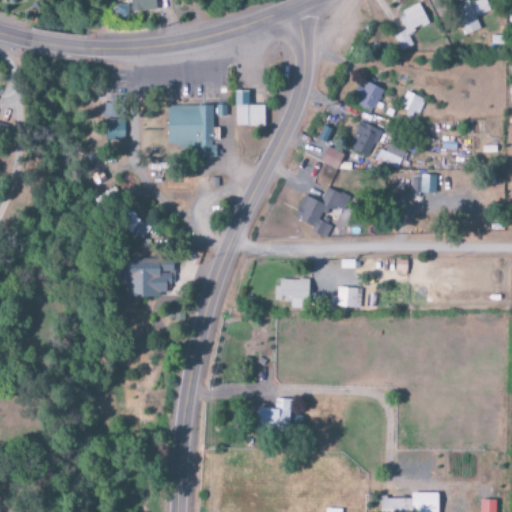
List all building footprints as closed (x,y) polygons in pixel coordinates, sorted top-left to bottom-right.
[(129,0),(130,13),(154,12),(153,0),(129,0)] [(452,10),(463,37),(479,30),(474,18),(489,12),(484,0),(479,0),(468,5),(468,4),(452,10)] [(404,32),(393,36),(399,52),(412,47),(407,34),(427,26),(419,4),(397,13),(404,32)] [(382,91),(364,82),(354,105),(371,113),(382,91)] [(263,127),(263,106),(247,106),(247,93),(234,93),(235,128),(263,127)] [(399,110),(407,113),(407,114),(418,117),(424,99),(405,93),(399,110)] [(110,104),(102,104),(102,118),(119,118),(119,98),(110,98),(110,104)] [(166,107),(166,147),(197,148),(197,159),(215,159),(215,147),(212,147),(212,108),(166,107)] [(124,141),(123,121),(105,122),(106,142),(124,141)] [(347,150),(369,158),(378,130),(357,123),(347,150)] [(376,161),(396,171),(405,151),(388,144),(384,153),(380,152),(376,161)] [(342,156),(326,148),(319,163),(335,171),(342,156)] [(419,180),(412,180),(411,194),(434,195),(435,176),(420,176),(419,180)] [(293,220),(312,227),(309,233),(324,239),(331,221),(324,218),(328,208),(342,213),(348,197),(325,188),(319,203),(302,197),(293,220)] [(150,227),(126,214),(119,226),(143,240),(150,227)] [(159,260),(122,260),(122,299),(157,299),(157,285),(170,285),(170,266),(159,266),(159,260)] [(307,281),(275,280),(275,302),(290,303),(290,309),(305,310),(307,281)] [(357,310),(358,289),(336,288),(336,297),(328,297),(328,309),(357,310)] [(257,409),(256,433),(290,434),(291,401),(274,400),(274,409),(257,409)] [(436,511),(437,493),(410,493),(410,499),(380,499),(379,511),(436,511)] [(494,511),(494,501),(480,501),(479,511),(494,511)]
